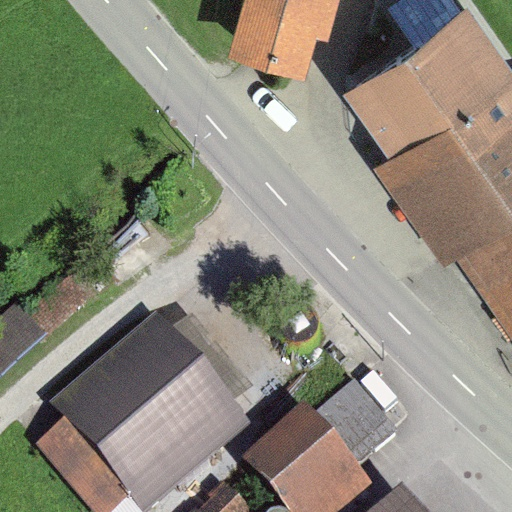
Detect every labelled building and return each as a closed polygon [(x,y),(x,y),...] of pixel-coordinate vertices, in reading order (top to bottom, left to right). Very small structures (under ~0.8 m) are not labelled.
[(237,0),(227,39),(300,58),(308,29),(323,33),(332,0),(237,0)] [(439,257),(456,246),(511,207),(511,62),(469,0),(454,0),(340,78),(384,142),(368,153),(439,257)] [(511,207),(456,246),(511,328),(511,207)] [(0,314),(0,387),(44,349),(8,308),(0,314)] [(143,511),(243,425),(155,325),(50,417),(61,430),(36,452),(88,511),(119,511),(128,505),(133,511),(143,511)] [(333,511),(364,485),(299,413),(234,471),(269,511),(333,511)] [(406,511),(392,496),(374,511),(406,511)] [(229,511),(220,502),(208,511),(229,511)]
